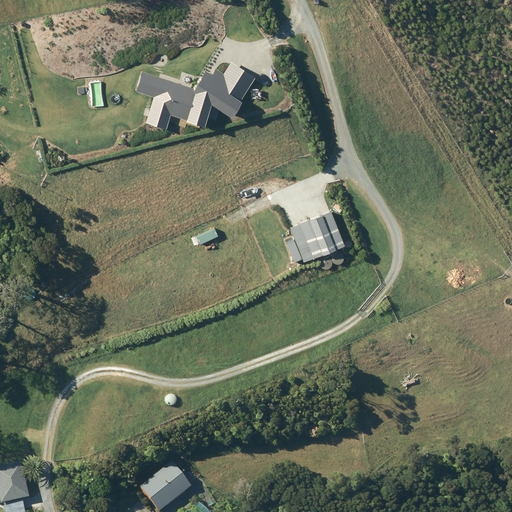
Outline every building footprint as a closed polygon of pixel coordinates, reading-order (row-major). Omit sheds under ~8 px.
[(273,180),(261,185),(265,194),(277,189),(273,180)] [(342,244),(328,210),(287,226),(293,240),(285,243),(292,260),(299,258),(300,261),(342,244)] [(212,296),(219,254),(195,251),(194,257),(178,254),(179,247),(156,243),(148,286),(172,290),(176,268),(191,271),(187,292),(212,296)] [(343,258),(338,248),(316,258),(321,269),(343,258)] [(139,257),(117,271),(123,281),(145,268),(139,257)] [(178,399),(172,391),(163,398),(169,406),(178,399)] [(191,486),(169,460),(138,485),(157,508),(170,498),(178,508),(189,500),(183,493),(191,486)] [(18,463),(0,466),(0,501),(2,501),(3,511),(21,511),(23,511),(20,498),(25,497),(18,463)] [(207,511),(196,502),(186,511),(207,511)]
